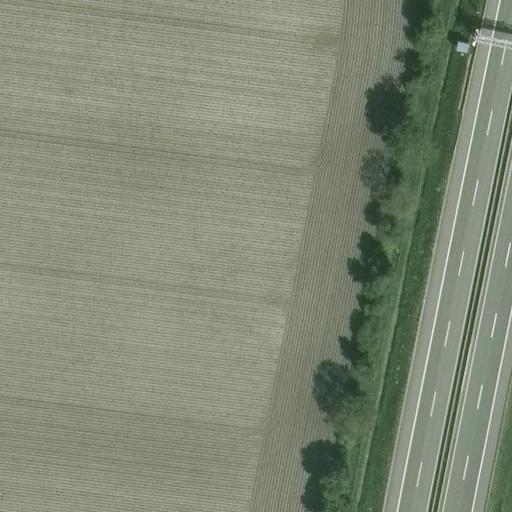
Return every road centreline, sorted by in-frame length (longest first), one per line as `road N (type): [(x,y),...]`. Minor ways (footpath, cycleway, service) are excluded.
road 1 (motorway): [(511,36),(416,511)]
road 2 (motorway): [(462,511),(511,264)]
